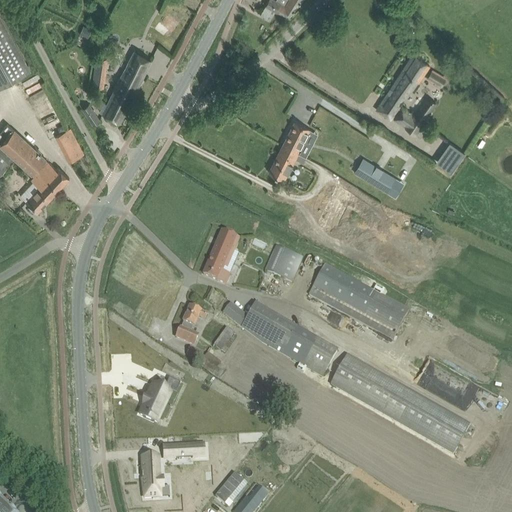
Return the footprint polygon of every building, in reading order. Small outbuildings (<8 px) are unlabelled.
[(127,0),(149,10),(153,0),(127,0)] [(268,0),(260,15),(270,20),(275,11),(288,19),(302,0),(287,0),(284,6),(275,1),(274,0),(268,0)] [(157,28),(169,38),(184,18),(174,11),(170,17),(168,15),(157,28)] [(0,87),(17,78),(31,71),(0,14),(0,87)] [(107,104),(107,105),(114,109),(115,106),(123,110),(123,109),(126,111),(151,60),(134,51),(108,103),(107,104)] [(429,65),(421,60),(413,54),(376,110),(391,119),(420,80),(429,65)] [(94,74),(92,88),(103,90),(107,59),(106,59),(97,57),(94,74)] [(442,87),(446,80),(431,71),(427,78),(442,87)] [(437,104),(428,97),(415,115),(403,106),(393,119),(406,128),(407,127),(421,138),(428,127),(422,123),(437,104)] [(89,104),(82,109),(93,126),(100,121),(89,104)] [(102,114),(102,115),(104,116),(120,123),(125,113),(126,111),(123,109),(123,110),(115,106),(114,109),(107,105),(102,114)] [(295,122),(282,146),(299,154),(311,130),(295,122)] [(26,201),(30,205),(38,212),(70,178),(58,167),(56,169),(8,124),(0,132),(0,145),(35,177),(32,180),(39,187),(26,201)] [(56,134),(67,161),(83,155),(72,128),(56,134)] [(269,172),(285,181),(299,154),(282,146),(269,172)] [(0,174),(13,160),(0,148),(0,174)] [(356,172),(354,174),(362,179),(363,179),(387,193),(389,190),(396,178),(383,171),(376,167),(364,160),(363,159),(356,172)] [(344,206),(348,208),(358,187),(341,179),(318,225),(331,231),(344,206)] [(364,192),(358,203),(376,213),(381,202),(364,192)] [(227,268),(234,250),(239,238),(222,231),(204,275),(226,284),(230,275),(222,272),(224,267),(227,268)] [(255,238),(247,256),(245,261),(258,267),(268,243),(255,238)] [(303,258),(277,246),(266,271),(292,282),(303,258)] [(409,310),(325,265),(314,287),(398,332),(409,310)] [(396,335),(312,290),(309,295),(393,340),(396,335)] [(231,304),(229,306),(224,313),(242,328),(248,317),(231,304)] [(273,349),(288,323),(256,305),(248,317),(242,328),(273,349)] [(176,338),(185,342),(192,345),(193,345),(198,335),(190,332),(193,326),(194,327),(199,317),(205,320),(208,314),(190,306),(183,322),(184,323),(182,329),(180,328),(176,338)] [(337,351),(288,323),(273,349),(323,377),(337,351)] [(221,350),(233,333),(226,328),(214,345),(221,350)] [(203,353),(192,348),(190,347),(187,355),(199,360),(203,353)] [(199,365),(212,375),(220,365),(207,355),(199,365)] [(347,356),(331,385),(454,454),(470,426),(347,356)] [(145,405),(140,415),(157,423),(172,389),(177,391),(180,384),(169,378),(169,379),(159,374),(154,386),(148,398),(147,398),(147,399),(145,404),(144,404),(145,405)] [(204,445),(187,445),(187,449),(192,449),(193,457),(204,456),(204,445)] [(183,446),(174,446),(175,458),(176,458),(176,460),(177,459),(177,458),(184,457),(183,446)] [(157,458),(142,459),(144,498),(159,497),(159,488),(162,488),(161,479),(158,479),(157,458)] [(234,473),(215,496),(224,503),(243,480),(234,473)] [(255,485),(233,511),(254,511),(268,495),(255,485)] [(0,511),(15,511),(0,497),(0,511)]
